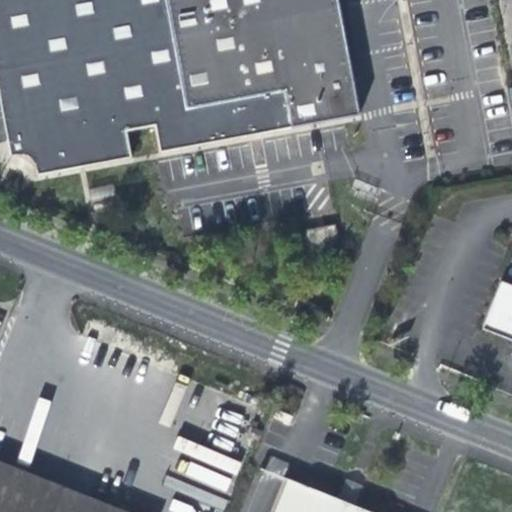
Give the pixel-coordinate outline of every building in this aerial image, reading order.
[(7,0),(33,137),(10,142),(13,161),(24,160),(25,160),(26,160),(29,161),(30,162),(31,162),(35,166),(38,170),(39,171),(40,172),(41,176),(41,177),(41,178),(136,161),(131,135),(159,130),(163,155),(365,116),(342,0),(7,0)] [(310,233),(315,257),(345,251),(340,227),(310,233)] [(511,283),(508,282),(488,329),(511,338),(511,283)] [(281,411),(278,419),(287,423),(293,426),(296,418),(281,411)] [(123,511),(0,461),(0,511),(123,511)] [(291,481),(278,511),(366,511),(356,508),(361,497),(347,491),(343,502),(291,481)]
